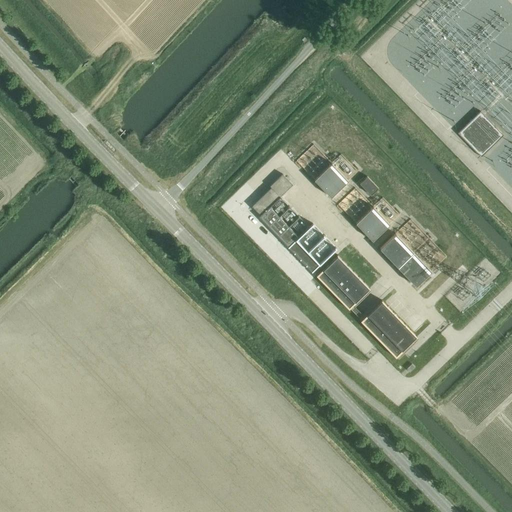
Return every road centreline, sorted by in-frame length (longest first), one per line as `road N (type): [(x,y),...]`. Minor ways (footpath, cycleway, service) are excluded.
road 1 (secondary): [(448,511),(156,209)]
road 2 (unclassified): [(156,209),(355,0)]
road 3 (secondary): [(156,209),(0,46)]
